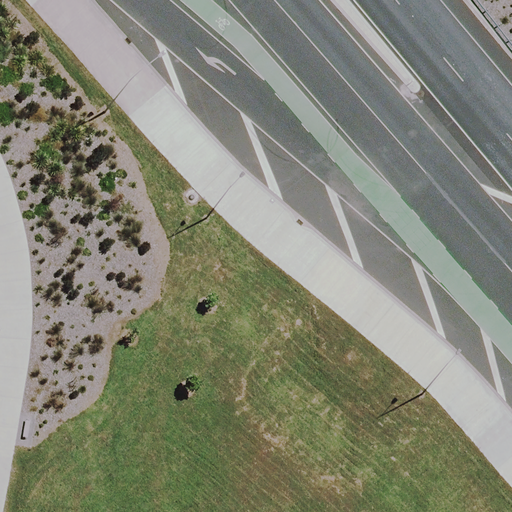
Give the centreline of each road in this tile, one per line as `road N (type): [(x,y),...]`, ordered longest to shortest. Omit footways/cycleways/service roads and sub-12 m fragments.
road 1 (primary): [(444,200),(253,97),(136,0)]
road 2 (primary): [(444,200),(260,0)]
road 3 (primary): [(393,0),(511,138)]
